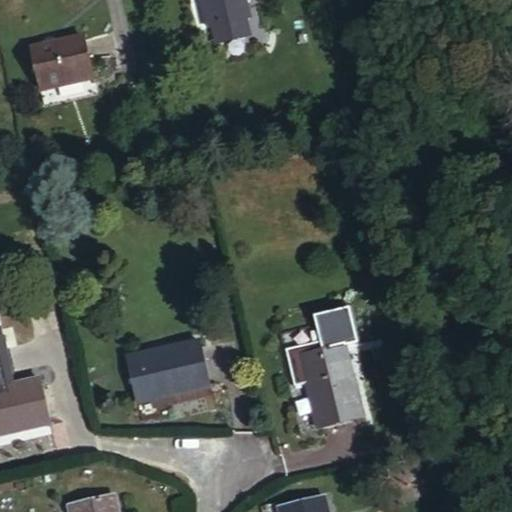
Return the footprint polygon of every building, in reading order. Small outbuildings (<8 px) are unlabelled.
[(205,0),(212,27),(252,18),(247,0),(205,0)] [(32,48),(42,87),(94,74),(84,35),(32,48)] [(296,386),(309,383),(301,354),(322,349),(320,340),(286,349),(296,386)] [(131,361),(140,404),(211,386),(202,343),(131,361)] [(301,354),(309,383),(320,425),(362,413),(343,343),(322,349),(301,354)] [(0,387),(0,433),(51,423),(41,379),(0,387)] [(280,506),(281,511),(325,511),(321,493),(280,506)] [(72,504),(73,511),(118,511),(115,494),(72,504)]
